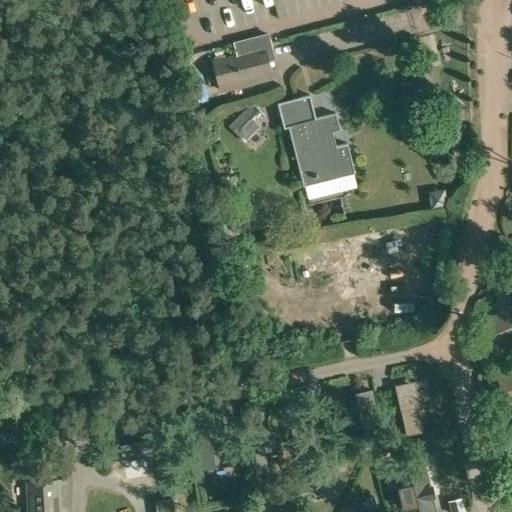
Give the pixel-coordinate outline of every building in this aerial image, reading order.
[(209,59),(219,92),(273,78),(268,61),(276,59),(269,32),(232,41),(235,53),(209,59)] [(417,71),(420,88),(439,84),(435,67),(417,71)] [(288,126),(303,185),(354,172),(346,143),(335,146),(331,130),(338,129),(334,113),(315,118),(309,95),(277,103),(284,127),(288,126)] [(243,140),(256,126),(254,124),(263,114),(253,104),(230,127),(243,140)] [(248,140),(259,154),(275,141),(263,127),(248,140)] [(431,208),(448,205),(445,189),(428,192),(431,208)] [(499,347),(511,340),(511,306),(511,307),(509,304),(500,308),(501,311),(486,318),(499,347)] [(422,319),(423,309),(403,307),(402,317),(422,319)] [(511,369),(496,374),(505,405),(511,402),(511,369)] [(413,381),(395,385),(400,410),(401,410),(406,435),(422,431),(417,406),(418,406),(413,381)] [(371,390),(355,394),(364,435),(380,432),(371,390)] [(307,406),(289,410),(299,456),(317,452),(307,406)] [(188,422),(196,470),(232,464),(224,416),(188,422)] [(56,456),(43,457),(44,469),(56,468),(56,456)] [(291,494),(334,483),(329,466),(286,476),(291,494)] [(394,475),(401,511),(434,511),(435,511),(433,498),(436,498),(433,483),(429,484),(426,469),(394,475)] [(27,482),(29,511),(58,511),(57,480),(27,482)] [(322,506),(348,498),(345,487),(319,495),(322,506)] [(374,496),(365,498),(368,510),(377,508),(374,496)] [(451,511),(458,511),(464,510),(461,498),(449,501),(451,511)] [(174,511),(173,499),(156,501),(157,511),(174,511)]
